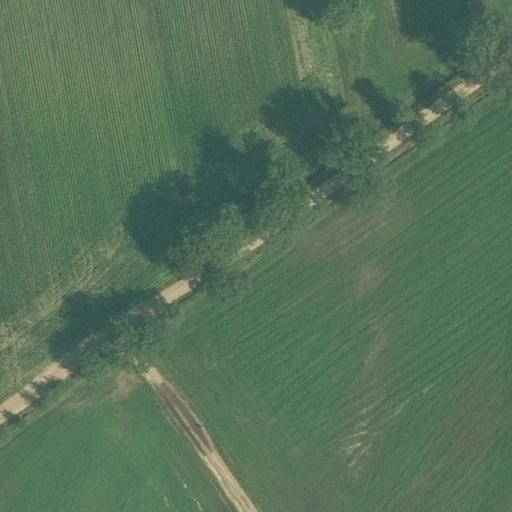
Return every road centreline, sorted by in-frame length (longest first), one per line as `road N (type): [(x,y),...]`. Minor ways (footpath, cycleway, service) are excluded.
road 1 (track): [(0,414),(511,52)]
road 2 (track): [(121,326),(244,511)]
